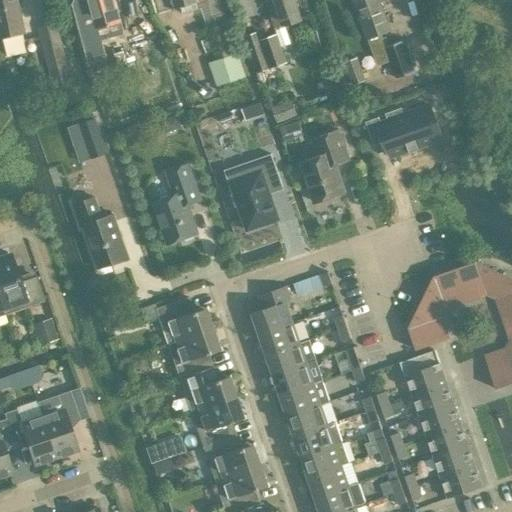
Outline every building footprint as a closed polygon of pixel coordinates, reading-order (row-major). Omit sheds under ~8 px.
[(24,41),(23,34),(24,33),(16,0),(0,0),(0,30),(2,38),(4,45),(24,41)] [(89,0),(96,27),(119,21),(113,0),(89,0)] [(198,9),(196,2),(204,0),(172,0),(175,9),(181,7),(183,13),(198,9)] [(258,32),(246,36),(258,72),(287,62),(281,46),(290,43),(284,25),(302,19),(295,0),(267,0),(265,1),(274,28),(276,34),(261,39),(258,32)] [(354,0),(353,1),(370,48),(371,48),(377,65),(389,61),(395,79),(413,73),(402,42),(385,47),(381,35),(390,31),(380,3),(388,0),(354,0)] [(246,76),(227,23),(207,30),(217,59),(209,62),(217,86),(246,76)] [(67,66),(56,25),(40,30),(51,70),(67,66)] [(357,58),(346,62),(351,77),(362,73),(357,58)] [(297,112),(292,100),(272,108),(277,120),(297,112)] [(379,116),(365,121),(374,145),(386,140),(391,156),(409,150),(410,152),(411,152),(410,149),(417,146),(418,149),(419,149),(418,146),(441,138),(429,105),(403,114),(401,108),(387,114),(389,119),(381,122),(379,116)] [(204,108),(197,110),(200,117),(207,115),(204,108)] [(176,115),(159,121),(164,133),(180,127),(176,115)] [(94,118),(79,123),(86,146),(102,141),(94,118)] [(298,119),(280,125),(282,133),(300,127),(298,119)] [(341,193),(344,192),(335,165),(348,160),(338,130),(314,139),(320,156),(302,162),(315,202),(329,197),(332,199),(340,196),(341,193)] [(246,176),(231,181),(234,191),(231,192),(236,206),(239,204),(248,230),(279,219),(270,194),(282,190),(270,155),(242,164),(246,176)] [(195,234),(198,233),(188,204),(201,200),(188,164),(167,172),(175,195),(153,202),(168,244),(182,239),(186,242),(194,239),(195,234)] [(98,268),(129,257),(114,214),(103,218),(95,197),(74,205),(81,227),(83,226),(98,268)] [(0,254),(0,302),(4,313),(43,299),(33,273),(17,279),(7,252),(0,254)] [(511,279),(477,262),(434,277),(410,327),(417,349),(449,338),(442,317),(446,309),(487,295),(495,299),(510,340),(505,348),(484,355),(495,387),(511,381),(511,279)] [(328,272),(320,274),(324,287),(332,284),(328,272)] [(259,334),(293,322),(286,302),(291,300),(286,286),(259,295),(263,309),(252,313),(259,334)] [(177,341),(213,329),(209,307),(194,312),(189,298),(158,309),(170,343),(177,341)] [(339,329),(347,326),(343,314),(335,317),(339,329)] [(58,339),(51,318),(33,324),(40,345),(58,339)] [(266,354),(300,342),(293,322),(259,334),(266,354)] [(118,323),(110,325),(113,332),(120,329),(118,323)] [(347,326),(339,329),(343,341),(351,338),(347,326)] [(176,360),(182,377),(213,367),(208,354),(223,349),(213,329),(177,341),(170,343),(176,360)] [(310,339),(300,342),(266,354),(273,375),(307,363),(317,360),(310,339)] [(413,395),(447,383),(435,350),(401,361),(413,395)] [(353,370),(361,367),(357,355),(349,358),(353,370)] [(317,360),(307,363),(273,375),(280,395),(314,383),(323,380),(317,360)] [(213,367),(182,377),(193,411),(237,397),(232,375),(217,380),(213,367)] [(361,367),(353,370),(357,382),(365,379),(361,367)] [(0,378),(0,389),(11,386),(8,376),(0,378)] [(323,380),(314,383),(280,395),(287,415),(321,404),(330,401),(323,380)] [(447,383),(413,395),(420,416),(454,404),(447,383)] [(53,411),(41,415),(42,417),(56,457),(77,450),(68,423),(79,419),(69,390),(57,394),(58,398),(53,399),(53,411)] [(381,406),(389,403),(385,391),(377,394),(381,406)] [(367,411),(375,408),(371,396),(363,399),(367,411)] [(199,428),(205,445),(236,435),(232,422),(246,417),(237,397),(193,411),(199,428)] [(403,400),(390,405),(393,415),(399,413),(404,405),(403,400)] [(389,403),(381,406),(385,418),(393,415),(390,405),(389,403)] [(328,424),(321,404),(287,415),(294,436),(328,424)] [(427,436),(461,424),(454,404),(420,416),(427,436)] [(56,457),(42,417),(41,415),(21,422),(16,408),(3,413),(5,418),(6,418),(14,442),(25,438),(34,465),(56,457)] [(375,408),(367,411),(371,423),(379,420),(375,408)] [(0,476),(12,472),(2,446),(14,442),(6,418),(5,418),(0,419),(0,476)] [(328,424),(294,436),(301,456),(343,442),(336,421),(328,424)] [(461,424),(427,436),(434,456),(468,445),(461,424)] [(395,447),(403,444),(399,432),(391,435),(395,447)] [(223,477),(260,465),(255,443),(241,448),(236,435),(205,445),(217,480),(223,477)] [(181,437),(148,449),(153,463),(186,452),(181,437)] [(381,452),(389,449),(385,437),(377,440),(381,452)] [(308,477),(342,465),(350,462),(343,442),(301,456),(308,477)] [(403,444),(395,447),(399,459),(407,456),(403,444)] [(441,477),(475,465),(468,445),(434,456),(441,477)] [(389,449),(381,452),(385,464),(393,461),(389,449)] [(173,457),(153,464),(157,475),(177,468),(173,457)] [(227,511),(232,511),(259,503),(255,490),(269,485),(260,465),(223,477),(229,492),(222,496),(227,511)] [(349,485),(342,465),(308,477),(315,497),(349,485)] [(475,465),(441,477),(448,498),(482,486),(475,465)] [(409,488),(417,485),(413,473),(405,476),(409,488)] [(395,493),(403,490),(399,478),(391,481),(395,493)] [(358,482),(349,485),(315,497),(320,511),(337,511),(356,506),(365,503),(358,482)] [(417,485),(409,488),(413,500),(421,497),(417,485)] [(403,490),(395,493),(399,504),(407,502),(403,490)] [(278,511),(275,511),(262,511),(259,503),(232,511),(278,511)]
